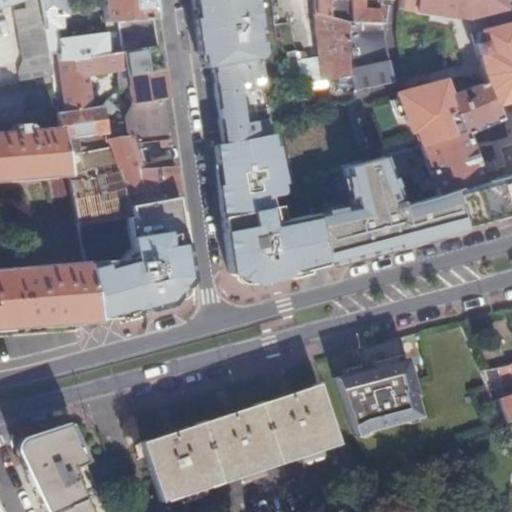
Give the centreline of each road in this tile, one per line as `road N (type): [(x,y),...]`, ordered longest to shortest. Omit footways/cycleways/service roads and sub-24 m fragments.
road 1 (secondary): [(0,414),(511,285)]
road 2 (residential): [(211,329),(174,0)]
road 3 (secondary): [(511,244),(211,329)]
road 4 (secondary): [(211,329),(0,381)]
